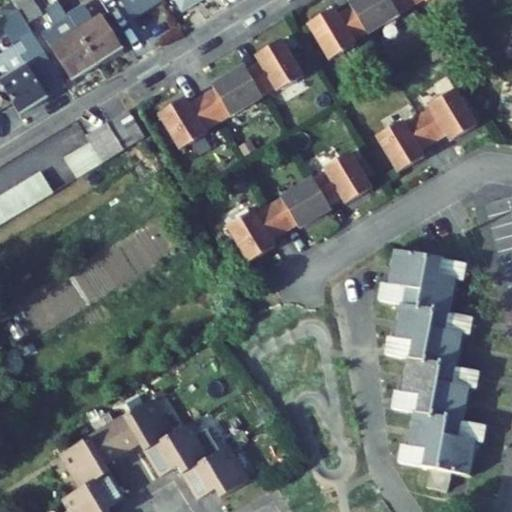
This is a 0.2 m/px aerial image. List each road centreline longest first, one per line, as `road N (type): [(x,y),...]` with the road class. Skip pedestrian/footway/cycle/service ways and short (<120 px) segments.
road 1 (residential): [(0,156),(259,0)]
road 2 (residential): [(511,168),(476,171),(307,274)]
road 3 (residential): [(408,511),(370,442),(349,306)]
